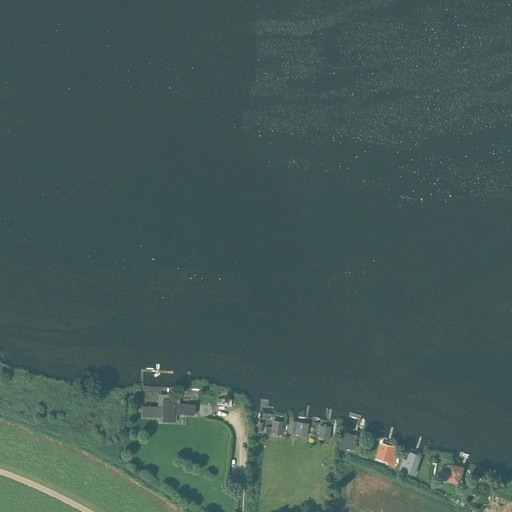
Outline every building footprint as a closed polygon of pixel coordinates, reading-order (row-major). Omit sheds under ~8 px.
[(217,397),(217,405),(231,406),(232,398),(217,397)] [(142,405),(142,416),(161,417),(161,421),(173,422),(176,422),(176,414),(194,414),(194,404),(179,403),(177,403),(175,403),(175,402),(175,399),(163,399),(162,406),(157,406),(142,405)] [(265,427),(264,432),(271,433),(281,434),(283,421),(273,420),(272,428),(265,427)] [(288,430),(288,433),(289,433),(294,434),(306,436),(308,423),(296,421),(295,426),(290,425),(289,425),(288,430)] [(320,425),(318,438),(328,440),(330,427),(320,425)] [(340,431),(337,448),(346,450),(346,448),(354,450),(357,435),(348,434),(348,433),(340,431)] [(380,442),(375,459),(386,462),(385,464),(394,466),(399,450),(393,448),(393,446),(380,442)] [(402,457),(398,470),(410,474),(415,462),(419,464),(422,455),(409,451),(408,452),(406,458),(402,457)] [(441,468),(438,479),(460,484),(463,468),(463,467),(462,467),(450,464),(449,470),(441,468)]
